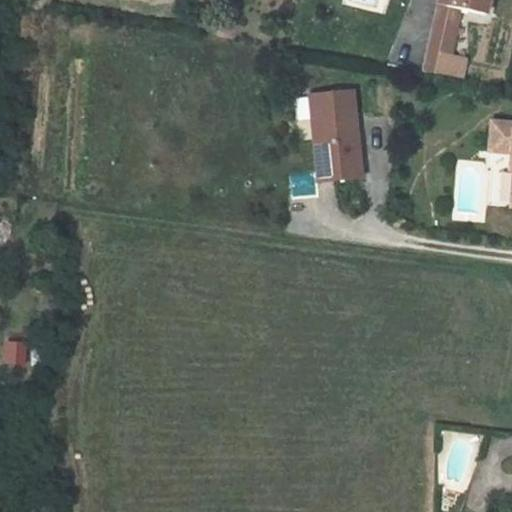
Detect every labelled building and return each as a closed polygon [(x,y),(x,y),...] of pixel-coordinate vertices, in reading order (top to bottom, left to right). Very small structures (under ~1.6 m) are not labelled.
[(436,69),(441,50),(450,51),(460,0),(459,0),(434,0),(423,66),(436,69)] [(28,59),(54,60),(56,15),(30,14),(28,59)] [(468,54),(450,51),(441,50),(436,69),(465,74),(468,54)] [(320,139),(315,141),(320,183),(360,178),(350,94),(316,97),(320,139)] [(511,124),(489,122),(485,152),(507,154),(505,171),(510,171),(506,207),(511,207),(511,124)] [(25,342),(1,343),(3,368),(27,367),(25,342)] [(472,485),(478,435),(446,431),(439,481),(472,485)]
